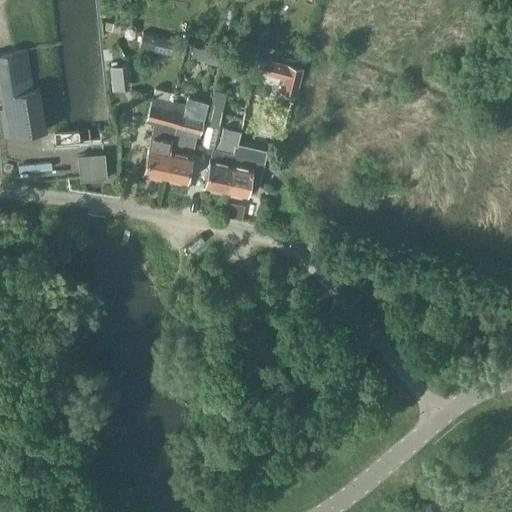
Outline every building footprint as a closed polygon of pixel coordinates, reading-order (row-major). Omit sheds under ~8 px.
[(155,34),(152,49),(180,56),(184,40),(155,34)] [(220,51),(193,45),(191,56),(217,63),(220,51)] [(4,106),(0,106),(0,115),(4,136),(46,129),(38,85),(33,86),(26,49),(0,53),(0,94),(2,94),(4,106)] [(280,92),(295,96),(302,69),(260,58),(256,71),(284,79),(280,92)] [(218,128),(227,94),(215,91),(206,125),(218,128)] [(179,129),(186,106),(153,96),(146,119),(156,123),(154,135),(151,135),(149,144),(143,170),(142,171),(163,176),(172,139),(175,128),(179,129)] [(186,106),(179,129),(192,133),(199,109),(186,106)] [(226,189),(233,152),(234,145),(237,145),(239,132),(222,128),(217,149),(212,148),(210,157),(209,157),(203,184),(226,189)] [(172,139),(163,176),(185,180),(191,153),(190,153),(192,143),(172,139)] [(106,178),(106,175),(105,152),(78,153),(79,179),(106,178)] [(233,152),(226,189),(245,194),(246,190),(256,192),(263,158),(233,152)]
